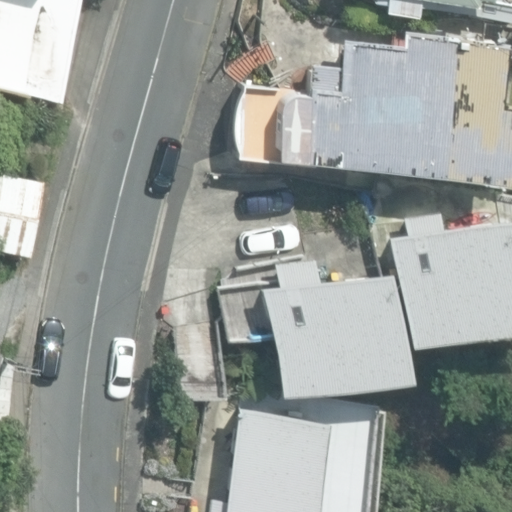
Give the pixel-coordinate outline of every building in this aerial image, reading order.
[(0,0),(0,79),(55,91),(72,0),(0,0)] [(392,0),(410,2),(409,0),(447,0),(508,8),(508,0),(392,0)] [(307,155),(499,174),(507,95),(492,94),(498,35),(398,25),(397,40),(340,34),(337,62),(308,59),(306,84),(239,77),(232,153),(307,160),(307,155)] [(0,247),(25,252),(38,177),(0,170),(0,247)] [(267,332),(274,394),(402,380),(397,337),(511,324),(511,230),(449,238),(446,208),(369,217),(376,281),(313,288),(309,251),(209,262),(218,337),(267,332)] [(349,511),(364,417),(230,396),(212,511),(349,511)]
